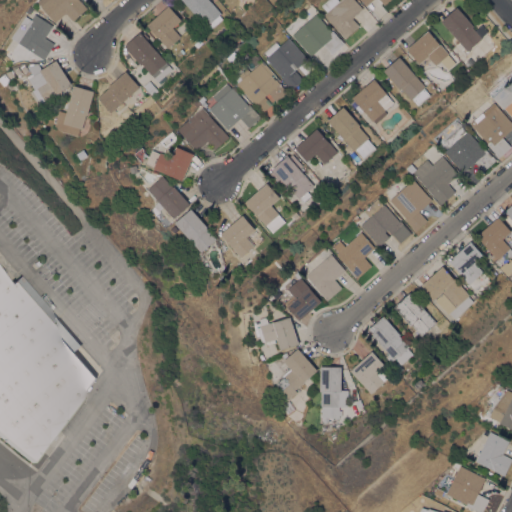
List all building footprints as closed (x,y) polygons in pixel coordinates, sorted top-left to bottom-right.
[(80,0),(88,8),(74,20),(67,13),(66,14),(65,13),(56,22),(42,6),(43,6),(39,1),(40,0),(80,0)] [(210,0),(221,13),(219,15),(222,19),(211,28),(207,24),(206,25),(196,14),(196,15),(182,0),(210,0)] [(355,0),(363,9),(353,18),(360,26),(345,39),(324,14),(327,11),(322,5),(327,0),(355,0)] [(181,19),(172,27),(180,36),(168,48),(147,25),(168,5),(181,19)] [(441,21),(457,7),(473,26),(472,27),(481,38),(468,50),(471,53),(465,57),(456,47),(460,43),(441,21)] [(36,13),(53,25),(45,37),(54,43),(45,58),(12,37),(26,15),(32,19),(36,13)] [(332,31),(333,30),(344,43),(332,54),(324,44),(311,56),(293,34),(317,13),(332,31)] [(428,30),(448,54),(447,55),(450,59),(444,65),(440,60),(435,65),(427,56),(419,64),(406,49),(428,30)] [(141,64),(124,46),(140,32),(142,34),(144,33),(148,37),(146,39),(172,68),(157,81),(141,64)] [(280,76),(281,76),(266,58),(268,56),(264,52),(277,41),(280,46),(290,37),(308,58),(303,62),(310,70),(305,74),(299,66),(295,70),(303,79),(292,89),(280,76)] [(425,87),(424,88),(429,95),(418,105),(412,98),(410,100),(401,88),(399,89),(383,70),(399,56),(425,87)] [(26,81),(34,75),(30,70),(29,71),(31,73),(24,78),(23,76),(19,78),(12,68),(22,64),(46,61),(48,65),(56,60),(72,84),(62,91),(62,96),(54,100),(52,96),(41,103),(26,81)] [(261,62),(276,80),(277,79),(288,92),(277,101),(269,93),(265,96),(272,104),(263,112),(256,104),(256,105),(237,84),(239,82),(236,79),(240,75),(239,74),(247,67),(251,71),(261,62)] [(7,73),(12,69),(16,74),(11,78),(7,73)] [(139,86),(110,112),(97,97),(108,87),(107,87),(125,70),(139,86)] [(0,79),(0,77),(5,73),(10,80),(4,84),(0,79)] [(374,78),(386,93),(385,93),(393,102),(384,109),(385,110),(384,111),(387,113),(375,123),(373,120),(372,121),(351,98),(374,78)] [(209,108),(217,101),(213,96),(228,83),(232,88),(235,86),(239,91),(238,92),(249,105),(250,104),(261,117),(249,127),(241,118),(228,129),(209,108)] [(94,91),(87,115),(86,115),(81,129),(80,128),(78,136),(61,130),(55,125),(59,110),(66,112),(74,85),(94,91)] [(511,116),(494,96),(507,85),(511,91),(511,116)] [(511,122),(511,129),(503,137),(511,146),(498,158),(495,153),(487,144),(488,143),(473,126),(497,105),(511,122)] [(360,125),(359,126),(369,137),(367,139),(376,148),(363,159),(355,149),(353,151),(327,121),(343,106),(360,125)] [(178,129),(203,107),(229,136),(214,149),(208,141),(197,151),(178,129)] [(444,151),(449,147),(444,141),(461,125),(467,131),(468,130),(483,148),(484,147),(492,156),(492,155),(496,160),(483,171),(471,156),(469,158),(473,163),(462,173),(444,151)] [(337,151),(324,163),(315,153),(306,161),(295,147),(317,128),(337,151)] [(183,180),(169,174),(168,174),(154,168),(161,152),(172,157),(177,146),(195,154),(183,180)] [(80,159),(76,153),(82,150),(85,155),(80,159)] [(307,191),(310,195),(303,201),(300,197),(298,198),(289,187),(288,188),(283,182),(279,185),(270,173),(273,170),(271,169),(288,154),(289,156),(292,154),(302,166),(299,168),(313,185),(307,191)] [(420,180),(421,179),(413,170),(427,159),(432,164),(437,160),(439,162),(444,158),(458,174),(448,183),(455,192),(441,205),(420,180)] [(133,173),(130,167),(137,164),(141,171),(133,173)] [(175,218),(164,206),(160,210),(155,205),(160,201),(149,188),(163,175),(173,186),(174,185),(191,204),(175,218)] [(414,178),(432,199),(419,211),(427,220),(415,231),(403,218),(404,217),(390,200),(391,199),(390,199),(414,178)] [(266,182),(280,197),(271,205),(285,221),(272,233),(245,201),(266,182)] [(360,225),(370,216),(364,210),(378,198),(384,205),(385,204),(400,221),(401,220),(413,233),(400,244),(387,230),(385,232),(389,237),(379,246),(360,225)] [(511,204),(511,225),(511,226),(502,216),(506,213),(504,211),(511,204)] [(175,222),(191,208),(207,227),(216,238),(201,252),(175,222)] [(356,223),(352,218),(356,214),(361,219),(356,223)] [(242,215),(255,229),(246,237),(253,245),(240,257),(220,233),(242,215)] [(498,216),(511,231),(502,239),(510,248),(509,249),(511,252),(511,255),(503,264),(498,258),(497,259),(476,235),(498,216)] [(245,236),(253,245),(263,236),(256,227),(245,236)] [(364,257),(372,265),(357,278),(336,254),(338,252),(334,247),(341,241),(345,246),(361,232),(375,248),(364,257)] [(470,241),(483,255),(475,263),(482,271),(468,284),(460,274),(448,260),(470,241)] [(331,253),(345,270),(334,279),(342,287),(328,300),(306,275),(331,253)] [(511,261),(511,271),(507,276),(502,271),(511,261)] [(421,285),(442,266),(452,277),(453,277),(469,295),(468,296),(473,301),(454,318),(448,312),(447,313),(435,300),(442,293),(441,292),(433,299),(421,285)] [(0,271),(9,285),(20,276),(81,345),(73,352),(96,378),(31,462),(0,435),(0,271)] [(300,320),(285,303),(294,295),(288,289),(301,277),(321,301),(300,320)] [(436,322),(421,335),(411,324),(410,326),(393,306),(409,292),(436,322)] [(383,315),(400,334),(399,335),(409,346),(394,359),(393,359),(390,362),(385,356),(388,353),(367,329),(383,315)] [(297,344),(280,350),(277,339),(266,342),(265,341),(262,342),(257,327),(261,326),(260,325),(262,325),(260,318),(267,316),(269,323),(289,316),(297,344)] [(317,370),(295,389),(297,391),(288,399),(281,390),(282,389),(277,383),(284,376),(291,369),(283,361),(298,348),(317,370)] [(372,351),(384,365),(379,369),(387,377),(383,381),(383,382),(370,393),(350,370),(372,351)] [(321,391),(320,391),(321,366),(341,366),(341,389),(347,389),(347,406),(338,406),(338,417),(328,417),(327,422),(323,422),(323,417),(320,417),(320,406),(321,391)] [(511,428),(499,422),(500,422),(489,416),(494,407),(507,389),(511,391),(511,428)] [(362,405),(357,407),(354,400),(359,398),(362,405)] [(475,461),(490,431),(509,441),(502,454),(511,459),(504,476),(475,461)] [(486,478),(478,493),(488,499),(481,511),(479,511),(466,505),(466,504),(446,494),(460,465),(486,478)] [(443,491),(440,497),(433,494),(437,487),(443,491)]
